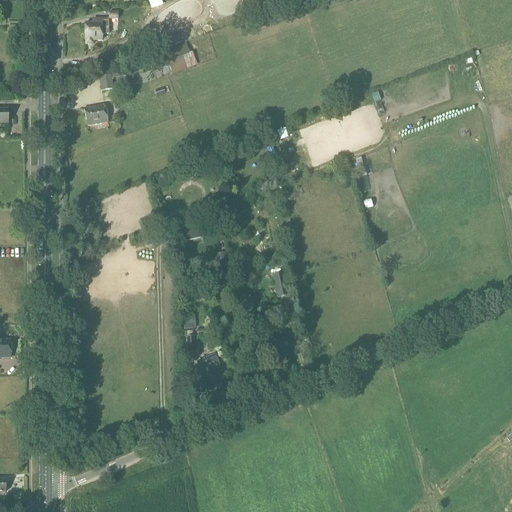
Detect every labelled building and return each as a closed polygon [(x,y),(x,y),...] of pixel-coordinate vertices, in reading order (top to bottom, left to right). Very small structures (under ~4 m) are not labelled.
[(92,45),(92,41),(101,41),(101,36),(108,36),(108,20),(92,20),(92,24),(85,24),(85,41),(85,45),(92,45)] [(155,68),(169,63),(190,55),(186,45),(151,57),(155,68)] [(190,55),(169,63),(173,75),(198,66),(194,54),(190,55)] [(99,78),(101,92),(113,90),(110,76),(99,78)] [(155,91),(157,97),(165,95),(163,89),(155,91)] [(83,109),(87,127),(107,123),(104,105),(83,109)] [(361,158),(355,160),(361,177),(367,175),(361,158)] [(219,228),(217,215),(210,216),(211,229),(219,228)] [(202,238),(201,232),(199,225),(184,229),(185,233),(184,234),(186,242),(202,238)] [(282,275),(271,277),(276,300),(287,298),(282,275)] [(264,323),(262,316),(252,318),(253,325),(264,323)] [(183,319),(183,330),(195,329),(195,318),(183,319)] [(277,344),(270,347),(276,361),(290,356),(286,347),(288,346),(283,335),(275,339),(277,344)] [(0,358),(10,358),(10,342),(0,341),(0,358)] [(219,386),(212,370),(215,368),(213,363),(192,372),(197,382),(203,380),(207,391),(219,386)]
